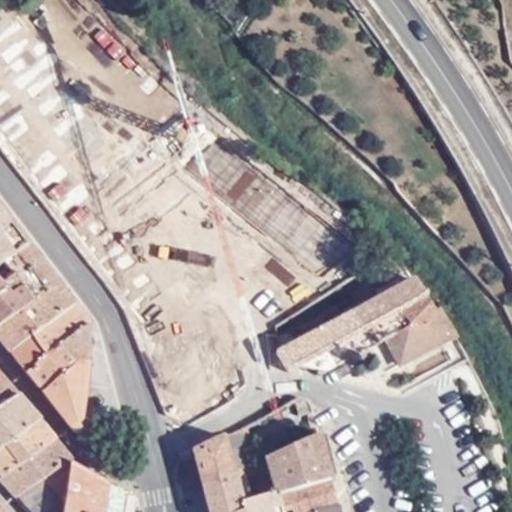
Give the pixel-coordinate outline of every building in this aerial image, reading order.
[(81,133),(30,173),(59,210),(183,112),(68,0),(50,0),(0,38),(0,99),(25,79),(81,133)] [(188,263),(235,323),(350,248),(211,138),(137,199),(188,263)] [(169,277),(118,212),(81,241),(132,306),(169,277)] [(0,216),(0,265),(24,248),(0,216)] [(24,248),(0,265),(0,289),(20,310),(53,286),(24,248)] [(375,288),(382,299),(402,288),(382,260),(363,271),(375,288)] [(325,372),(328,372),(386,341),(377,325),(399,314),(426,297),(414,281),(402,288),(382,299),(340,321),(277,355),(287,374),(300,368),(320,372),(325,372)] [(20,310),(0,325),(0,347),(7,355),(70,308),(53,286),(20,310)] [(382,299),(375,288),(334,311),(340,321),(382,299)] [(0,289),(0,325),(20,310),(0,289)] [(399,366),(454,337),(438,310),(434,312),(426,297),(399,314),(377,325),(386,341),(399,366)] [(70,308),(7,355),(24,377),(86,330),(85,328),(70,308)] [(86,330),(24,377),(39,395),(74,365),(85,372),(86,330)] [(74,365),(39,395),(70,435),(77,435),(85,372),(74,365)] [(0,410),(14,400),(0,384),(0,410)] [(298,418),(310,415),(307,404),(295,399),(292,400),(297,414),(298,418)] [(0,450),(35,423),(14,400),(0,410),(0,450)] [(286,418),(297,414),(292,400),(281,405),(286,418)] [(0,477),(52,438),(35,423),(0,450),(0,477)] [(192,452),(200,488),(233,472),(258,461),(243,425),(192,452)] [(276,494),(328,481),(316,436),(267,458),(276,494)] [(0,489),(10,499),(71,457),(52,438),(0,477),(0,489)] [(22,511),(60,511),(71,457),(10,499),(22,511)] [(60,511),(100,511),(103,488),(103,485),(71,457),(60,511)] [(200,488),(207,511),(231,511),(243,507),(233,472),(200,488)] [(328,511),(336,510),(328,481),(276,494),(243,507),(231,511),(328,511)] [(103,488),(100,511),(119,511),(112,493),(103,488)]
